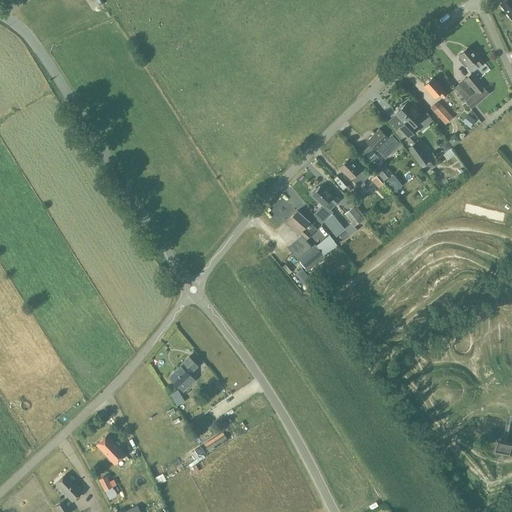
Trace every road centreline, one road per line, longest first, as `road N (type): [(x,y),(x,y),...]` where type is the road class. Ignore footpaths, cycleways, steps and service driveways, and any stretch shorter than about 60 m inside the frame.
road 1 (unclassified): [(193,289),(366,95),(475,0)]
road 2 (unclassified): [(193,289),(32,40),(0,15)]
road 3 (unclassified): [(0,492),(141,357),(193,289)]
road 4 (unclassified): [(334,511),(280,410),(193,289)]
